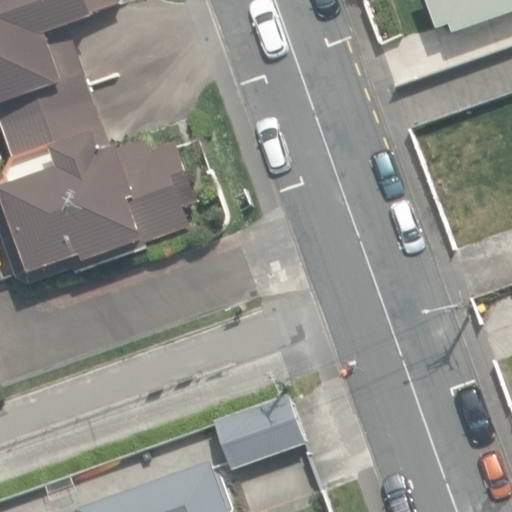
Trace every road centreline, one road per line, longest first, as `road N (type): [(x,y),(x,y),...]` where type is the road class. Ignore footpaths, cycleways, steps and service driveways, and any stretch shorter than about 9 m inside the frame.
road 1 (residential): [(0,356),(382,228)]
road 2 (tertiary): [(382,228),(479,511)]
road 3 (tertiary): [(303,0),(382,228)]
